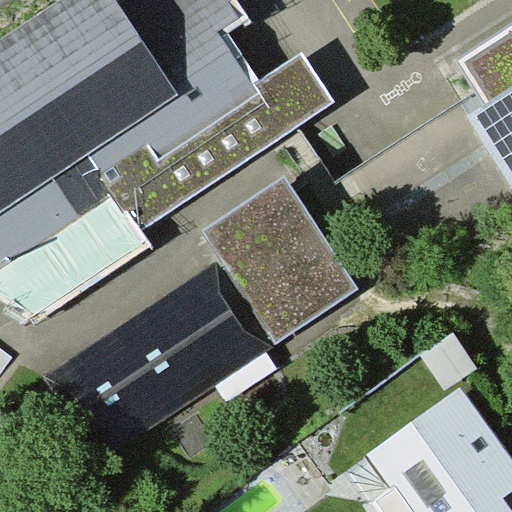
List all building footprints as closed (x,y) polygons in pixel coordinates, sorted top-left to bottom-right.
[(124,0),(23,0),(0,16),(0,282),(125,197),(150,234),(337,106),(304,58),(265,85),(206,0),(145,0),(132,10),(124,0)] [(511,21),(460,54),(490,102),(477,110),(511,167),(511,21)] [(297,188),(213,240),(280,348),(364,296),(297,188)] [(221,273),(50,383),(102,464),(274,354),(221,273)] [(511,508),(511,451),(473,397),(379,464),(413,511),(511,511),(511,510),(511,509),(511,508)]
